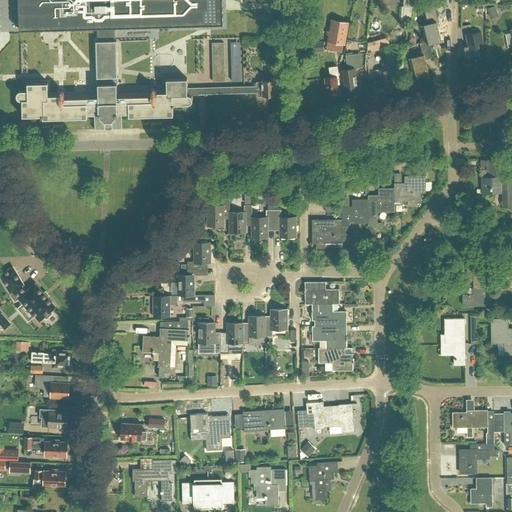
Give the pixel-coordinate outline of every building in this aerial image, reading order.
[(18,0),(19,30),(97,28),(97,41),(115,41),(115,28),(223,24),(222,0),(18,0)] [(412,8),(402,7),(401,21),(411,21),(412,8)] [(422,25),(427,41),(418,43),(421,55),(410,58),(416,78),(428,75),(424,60),(432,58),(429,45),(440,42),(436,27),(439,27),(435,9),(423,12),(426,24),(422,25)] [(331,19),(328,42),(345,45),(348,22),(331,19)] [(481,32),(466,34),(468,45),(463,45),(466,59),(463,59),(465,67),(482,65),(478,44),(483,43),(481,32)] [(310,42),(311,50),(323,49),(322,40),(310,42)] [(94,114),(94,129),(122,129),(122,128),(121,114),(128,113),(128,116),(173,115),(173,105),(185,105),(190,103),(191,103),(191,102),(191,101),(192,101),(192,100),(192,98),(192,97),(192,96),(193,96),(194,95),(198,95),(198,88),(187,88),(187,79),(184,79),(184,78),(169,78),(169,79),(166,79),(166,92),(158,92),(157,92),(156,92),(155,89),(154,88),(153,88),(152,88),(151,90),(150,93),(117,93),(116,41),(115,41),(97,41),(95,41),(96,94),(64,95),(64,93),(64,92),(63,91),(63,90),(62,90),(61,90),(58,95),(48,95),(48,83),(45,83),(45,82),(30,82),(30,83),(27,83),(27,89),(27,90),(26,91),(21,91),(20,91),(19,91),(18,92),(17,93),(16,94),(16,95),(16,96),(16,97),(17,98),(17,99),(18,99),(20,100),(21,100),(21,115),(22,115),(22,116),(42,116),(42,119),(87,118),(87,114),(94,114)] [(393,86),(396,85),(391,66),(395,65),(393,59),(394,59),(390,45),(379,48),(384,68),(375,70),(380,90),(383,89),(384,92),(394,90),(393,86)] [(345,55),(347,69),(342,70),(345,93),(357,91),(352,54),(345,55)] [(340,84),(338,70),(337,66),(329,67),(330,77),(324,78),(327,94),(338,93),(337,85),(340,84)] [(261,82),(257,83),(257,86),(257,93),(258,93),(258,96),(268,96),(269,97),(270,96),(275,96),(275,80),(274,77),(272,77),(269,79),(269,80),(261,80),(261,82)] [(257,86),(198,88),(198,95),(257,93),(257,86)] [(490,131),(490,141),(486,141),(486,151),(491,150),(491,152),(499,152),(499,154),(511,153),(511,139),(509,139),(509,118),(511,118),(511,110),(502,110),(503,117),(492,117),(492,131),(490,131)] [(487,159),(488,177),(480,177),(481,194),(501,193),(501,207),(511,207),(510,170),(501,170),(500,159),(487,159)] [(394,183),(394,187),(394,204),(403,204),(403,199),(421,199),(421,192),(426,191),(425,175),(404,175),(404,182),(394,183)] [(394,211),(394,204),(394,187),(378,187),(378,195),(368,195),(368,199),(368,216),(368,222),(368,224),(373,224),(373,227),(381,227),(381,222),(377,222),(377,211),(394,211)] [(230,199),(222,199),(222,206),(207,206),(207,226),(224,226),(224,215),(229,215),(229,212),(230,212),(230,199)] [(368,216),(368,199),(352,199),(352,206),(342,206),(342,219),(343,228),(343,240),(353,239),(353,222),(368,222),(368,216)] [(229,212),(229,215),(229,233),(246,233),(246,221),(251,221),(252,221),(251,217),(252,217),(252,205),(244,205),(244,212),(230,212),(229,212)] [(274,210),(266,210),(266,216),(252,217),(251,217),(252,221),(251,221),(251,238),(268,238),(268,227),(274,227),(274,210)] [(274,210),(274,227),(280,227),(280,237),(297,237),(297,216),(281,216),(281,210),(274,210)] [(343,242),(343,240),(343,228),(342,219),(312,220),(312,244),(317,244),(317,248),(326,248),(326,242),(343,242)] [(194,242),(194,261),(187,261),(187,269),(204,269),(204,263),(210,263),(210,242),(194,242)] [(477,262),(466,262),(466,280),(473,280),(473,294),(462,294),(462,305),(485,305),(485,266),(477,266),(477,262)] [(13,267),(0,275),(10,292),(12,291),(23,305),(34,315),(40,320),(44,316),(46,318),(53,313),(51,310),(55,307),(35,283),(26,291),(21,286),(23,284),(13,267)] [(511,267),(500,268),(500,279),(511,278),(511,267)] [(178,296),(182,295),(195,295),(195,275),(204,275),(204,269),(187,269),(187,274),(178,274),(178,296)] [(326,282),(305,282),(305,290),(304,290),(304,294),(305,294),(305,305),(312,305),(333,305),(339,304),(339,289),(326,289),(326,282)] [(177,296),(170,296),(153,296),(153,317),(170,316),(170,304),(177,304),(177,296)] [(312,312),(311,312),(311,317),(312,317),(312,321),(323,321),(323,326),(324,327),(336,326),(336,327),(346,326),(346,311),(333,312),(333,305),(312,305),(312,312)] [(265,320),(265,333),(265,337),(273,337),(273,330),(287,330),(287,310),(271,310),(271,320),(265,320)] [(265,333),(265,320),(265,316),(249,316),(249,327),(243,327),(243,343),(251,343),(250,337),(265,337),(265,333)] [(453,318),(453,336),(448,337),(448,342),(453,342),(454,365),(465,365),(464,318),(453,318)] [(511,327),(508,328),(507,318),(490,318),(490,343),(503,343),(503,356),(511,355),(511,327)] [(189,340),(190,329),(188,329),(189,321),(160,321),(160,328),(160,336),(145,335),(144,335),(143,352),(144,352),(144,351),(159,352),(158,366),(159,366),(159,377),(163,377),(165,376),(165,371),(170,372),(171,367),(172,367),(172,366),(171,366),(172,339),(189,340)] [(215,323),(199,323),(199,344),(213,344),(213,353),(221,353),(221,336),(215,336),(215,323)] [(221,336),(221,353),(228,353),(228,343),(243,343),(243,327),(243,323),(227,323),(227,336),(221,336)] [(347,332),(346,326),(336,327),(336,326),(324,327),(323,326),(312,326),(313,342),(326,341),(326,348),(347,348),(347,341),(348,341),(348,336),(347,336),(347,332)] [(16,341),(16,349),(28,350),(28,342),(16,341)] [(351,348),(347,348),(326,348),(318,348),(318,363),(332,363),(332,371),(351,370),(351,363),(352,363),(352,358),(351,358),(351,348)] [(32,352),(31,362),(44,363),(44,362),(53,363),(53,366),(71,367),(72,351),(54,350),(53,354),(44,354),(44,352),(32,352)] [(51,396),(53,396),(53,397),(59,398),(59,397),(69,397),(70,389),(68,389),(69,383),(53,383),(53,376),(36,375),(35,386),(44,389),(44,396),(51,396)] [(208,376),(208,385),(217,385),(217,376),(208,376)] [(338,404),(339,406),(323,407),(323,401),(305,403),(306,414),(313,413),(314,430),(324,429),(323,426),(341,425),(342,433),(355,432),(352,403),(338,404)] [(69,413),(56,412),(56,410),(41,409),(40,417),(43,417),(42,426),(68,427),(69,413)] [(467,436),(472,435),(472,427),(488,427),(487,433),(486,433),(486,443),(494,443),(493,412),(487,412),(487,409),(466,410),(466,411),(452,412),(453,426),(466,426),(467,436)] [(265,412),(243,413),(245,431),(285,428),(283,410),(265,411),(265,412)] [(511,412),(503,413),(504,430),(510,430),(510,445),(511,444),(511,412)] [(222,439),(231,438),(230,429),(224,429),(223,424),(213,425),(212,417),(207,417),(207,414),(190,415),(191,433),(207,432),(208,451),(223,450),(222,439)] [(165,428),(165,420),(148,420),(148,428),(165,428)] [(121,423),(120,439),(146,441),(146,432),(141,431),(142,424),(121,423)] [(46,449),(45,456),(67,457),(67,442),(44,441),(45,438),(25,437),(25,449),(46,449)] [(490,459),(490,456),(498,456),(498,449),(494,449),(494,443),(486,443),(470,444),(470,449),(466,450),(466,455),(460,455),(461,472),(476,472),(476,459),(490,459)] [(295,445),(287,446),(288,458),(296,457),(295,445)] [(235,449),(236,462),(246,461),(245,448),(235,449)] [(153,469),(134,469),(134,481),(136,481),(136,497),(149,497),(149,489),(146,489),(146,480),(163,480),(163,501),(173,501),(173,483),(169,483),(169,473),(173,472),(173,460),(153,461),(153,469)] [(9,472),(30,473),(31,462),(10,461),(9,472)] [(317,466),(309,466),(310,484),(312,484),(313,499),(327,498),(327,492),(331,491),(330,480),(334,479),(333,472),(338,472),(337,462),(317,463),(317,466)] [(278,506),(278,486),(285,486),(285,470),(271,470),(271,467),(256,467),(256,470),(249,470),(249,474),(249,477),(251,477),(251,481),(251,484),(253,484),(253,486),(254,486),(254,490),(256,490),(256,496),(256,498),(264,498),(265,498),(265,506),(278,506)] [(35,470),(35,479),(43,479),(43,486),(52,486),(52,487),(56,487),(56,486),(65,486),(66,470),(44,469),(44,470),(35,470)] [(476,478),(476,489),(470,489),(471,503),(485,503),(486,506),(492,506),(491,477),(476,478)] [(194,483),(182,483),(182,504),(193,504),(193,509),(208,509),(208,480),(194,480),(194,483)] [(221,483),(221,480),(208,480),(208,509),(223,509),(223,504),(234,504),(234,483),(221,483)]
